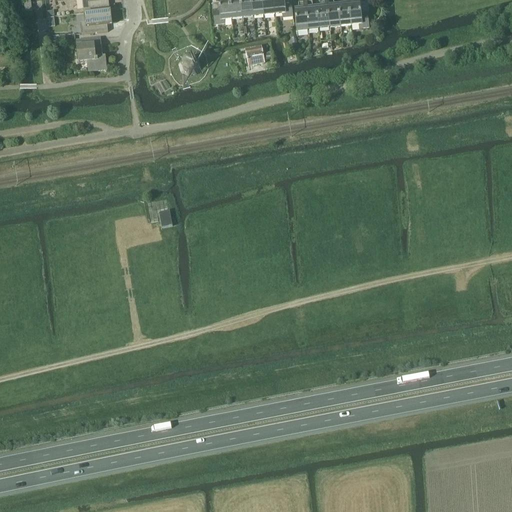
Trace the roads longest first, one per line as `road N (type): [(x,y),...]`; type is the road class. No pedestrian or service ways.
road 1 (track): [(0,380),(511,256)]
road 2 (trunk): [(511,364),(0,465)]
road 3 (trunk): [(0,486),(511,385)]
